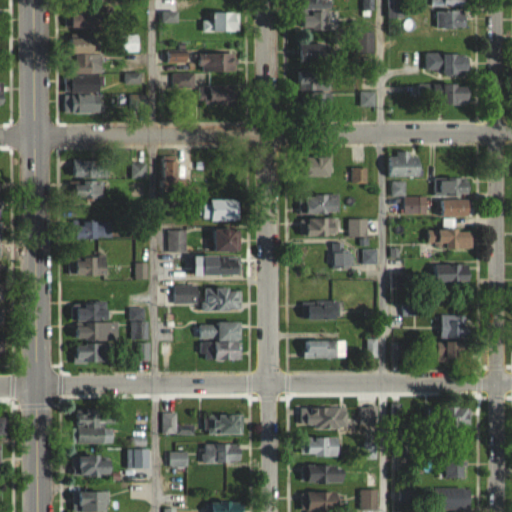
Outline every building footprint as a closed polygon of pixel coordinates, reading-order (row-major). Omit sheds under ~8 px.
[(103,0),(71,0),(71,2),(87,2),(86,22),(95,22),(95,2),(104,3),(103,0)] [(436,27),(466,27),(466,11),(436,11),(436,27)] [(239,32),(239,12),(216,12),(216,32),(239,32)] [(323,13),(301,13),(301,29),(323,29),(323,13)] [(100,53),(100,38),(71,38),(71,53),(100,53)] [(299,63),(331,63),(331,44),(299,44),(299,63)] [(237,53),(213,53),(212,71),(236,72),(237,53)] [(424,74),(469,74),(469,53),(424,53),(424,74)] [(104,113),(104,55),(71,55),(72,75),(65,75),(65,113),(104,113)] [(330,71),(299,72),(300,112),(331,111),(330,71)] [(125,86),(142,86),(142,72),(125,72),(125,86)] [(172,73),(172,90),(194,90),(194,73),(172,73)] [(471,104),(471,84),(435,84),(435,104),(471,104)] [(240,87),(211,87),(211,107),(240,107),(240,87)] [(419,176),(419,153),(387,153),(387,176),(419,176)] [(331,156),(301,156),(301,176),(331,176),(331,156)] [(180,158),(164,158),(164,183),(180,183),(180,158)] [(73,177),(110,177),(110,160),(73,160),(73,177)] [(350,167),(350,182),(366,182),(366,167),(350,167)] [(469,195),(469,177),(433,177),(433,195),(469,195)] [(106,180),(75,181),(76,202),(107,201),(106,180)] [(390,195),(403,195),(403,182),(390,182),(390,195)] [(338,213),(338,194),(306,194),(306,213),(338,213)] [(403,196),(403,213),(425,213),(425,196),(403,196)] [(240,220),(240,199),(211,199),(211,220),(240,220)] [(439,199),(439,215),(469,215),(469,199),(439,199)] [(338,237),(338,217),(307,217),(307,237),(338,237)] [(374,236),(374,218),(348,218),(348,236),(374,236)] [(112,238),(112,219),(75,219),(75,238),(112,238)] [(241,228),(215,228),(215,251),(241,251),(241,228)] [(438,229),(438,248),(471,248),(471,229),(438,229)] [(168,251),(186,251),(186,230),(168,230),(168,251)] [(360,249),(360,271),(376,271),(376,249),(360,249)] [(351,251),(331,251),(331,276),(351,276),(351,251)] [(108,275),(108,254),(77,254),(77,275),(108,275)] [(202,274),(241,274),(241,255),(202,255),(202,274)] [(432,284),(471,284),(471,264),(432,264),(432,284)] [(174,285),(174,303),(198,303),(198,285),(174,285)] [(242,287),(204,287),(204,311),(242,311),(242,287)] [(75,302),(77,362),(109,361),(108,340),(111,340),(110,301),(75,302)] [(302,301),(302,319),(339,319),(339,301),(302,301)] [(150,319),(145,319),(145,308),(131,308),(131,340),(150,340),(150,319)] [(242,321),(200,321),(200,339),(242,339),(242,321)] [(367,356),(376,356),(376,339),(367,339),(367,356)] [(345,340),(304,340),(304,357),(345,357),(345,340)] [(468,361),(468,340),(438,340),(438,361),(468,361)] [(215,342),(215,359),(242,359),(242,342),(215,342)] [(392,406),(392,421),(411,421),(411,406),(392,406)] [(471,406),(451,406),(451,427),(471,427),(471,406)] [(347,407),(308,407),(308,428),(347,428),(347,407)] [(115,408),(76,408),(76,444),(115,444),(115,408)] [(162,433),(193,433),(193,425),(177,425),(177,412),(162,412),(162,433)] [(243,434),(243,414),(206,414),(206,434),(243,434)] [(340,456),(340,437),(308,437),(308,456),(340,456)] [(241,443),(202,443),(202,462),(241,462),(241,443)] [(147,466),(147,449),(134,449),(134,466),(147,466)] [(74,475),(114,475),(114,455),(74,455),(74,475)] [(465,477),(465,456),(444,456),(444,477),(465,477)] [(346,483),(346,465),(305,465),(305,483),(346,483)] [(241,469),(203,469),(203,485),(241,485),(241,469)] [(192,474),(176,474),(176,492),(192,492),(192,474)] [(471,488),(433,488),(433,510),(471,510),(471,488)] [(361,510),(378,510),(378,490),(361,490),(361,510)] [(73,491),(73,511),(107,511),(107,491),(73,491)] [(340,511),(340,492),(301,492),(301,511),(340,511)] [(244,511),(244,501),(210,501),(209,511),(244,511)]
